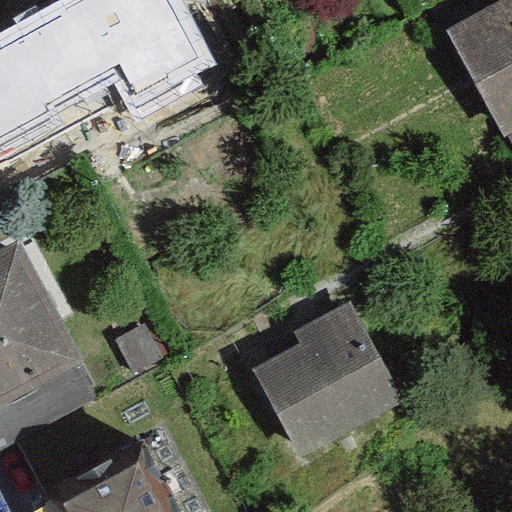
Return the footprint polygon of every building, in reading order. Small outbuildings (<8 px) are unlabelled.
[(0,164),(124,98),(133,115),(220,68),(183,0),(60,0),(0,32),(0,164)] [(511,0),(483,0),(449,18),(505,130),(511,126),(511,0)] [(0,429),(95,377),(30,258),(0,274),(0,429)] [(257,364),(309,455),(414,396),(362,305),(257,364)] [(55,501),(60,511),(189,511),(154,447),(55,501)]
